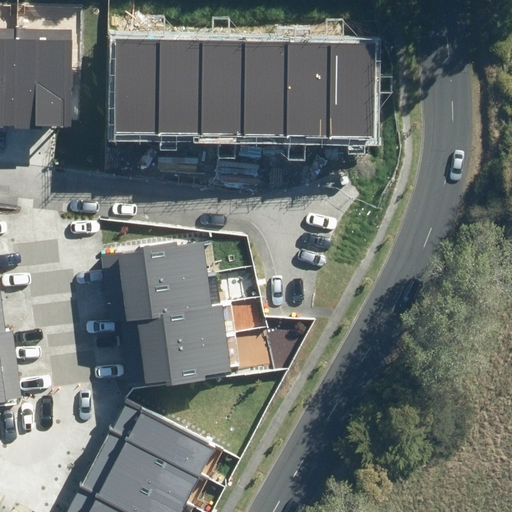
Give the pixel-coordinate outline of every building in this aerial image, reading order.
[(0,120),(76,121),(77,20),(0,19),(0,120)] [(377,39),(115,37),(114,138),(377,140),(377,39)] [(200,236),(103,249),(112,312),(121,310),(130,374),(226,360),(217,297),(208,298),(200,236)] [(0,389),(14,387),(5,324),(0,324),(0,389)] [(14,511),(0,504),(0,511),(172,511),(213,439),(136,397),(72,511),(14,511)]
